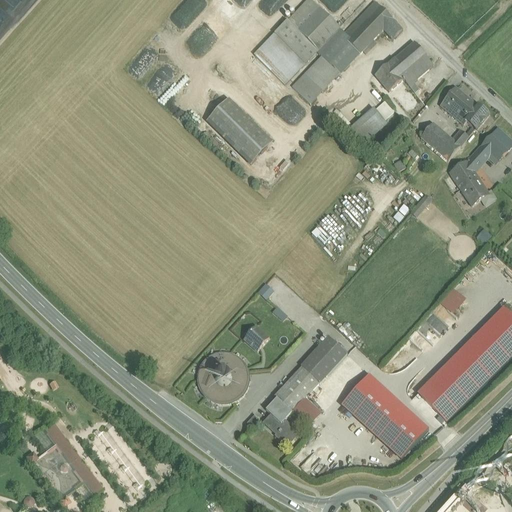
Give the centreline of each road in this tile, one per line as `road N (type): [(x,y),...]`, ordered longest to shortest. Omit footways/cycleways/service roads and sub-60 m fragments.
road 1 (secondary): [(318,511),(263,483),(158,406),(0,267)]
road 2 (tertiary): [(511,397),(388,508)]
road 3 (unclassified): [(511,116),(396,0)]
